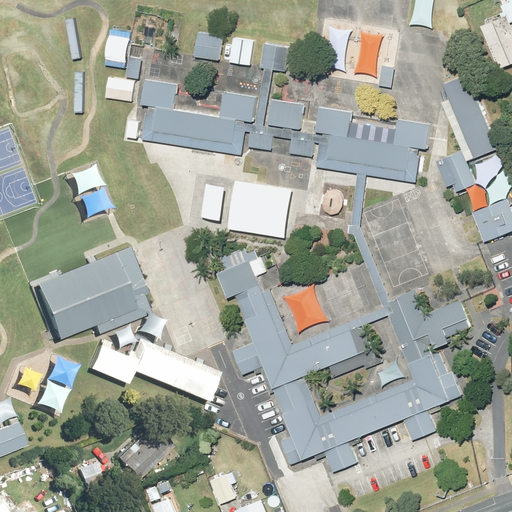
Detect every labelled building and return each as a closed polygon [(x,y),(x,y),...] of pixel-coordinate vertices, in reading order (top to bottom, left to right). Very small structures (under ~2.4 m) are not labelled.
[(438,0),(416,0),(413,25),(435,28),(438,0)] [(76,14),(67,16),(74,61),(84,59),(76,14)] [(511,15),(486,25),(503,68),(511,64),(511,15)] [(354,26),(332,24),(329,64),(350,66),(354,26)] [(385,32),(365,29),(358,71),(378,75),(385,32)] [(197,33),(193,57),(218,61),(222,38),(197,33)] [(259,40),(235,37),(231,66),(255,69),(259,40)] [(128,58),(130,39),(121,38),(118,61),(127,62),(128,58)] [(130,39),(128,58),(131,58),(144,60),(147,42),(130,39)] [(288,49),(265,45),(261,68),(284,71),(288,49)] [(144,60),(131,58),(128,78),(142,80),(144,60)] [(399,68),(384,65),(379,88),(394,91),(399,68)] [(470,75),(447,84),(483,167),(506,157),(470,75)] [(108,77),(105,97),(131,101),(134,81),(108,77)] [(159,113),(156,135),(235,146),(239,121),(256,123),(260,98),(227,93),(225,113),(175,106),(178,86),(149,82),(144,111),(159,113)] [(307,106),(277,103),(274,129),(304,133),(307,106)] [(332,136),(329,158),(411,169),(413,155),(435,158),(439,129),(400,124),(398,137),(348,130),(351,110),(321,106),(318,134),(332,136)] [(137,114),(128,113),(125,134),(134,136),(137,114)] [(467,149),(443,159),(459,195),(482,185),(467,149)] [(212,207),(211,228),(293,235),(294,221),(316,223),(319,194),(280,191),(278,204),(228,199),(230,180),(200,177),(198,206),(212,207)] [(511,197),(481,211),(495,242),(511,234),(511,197)] [(133,246),(35,285),(58,341),(156,302),(133,246)] [(267,371),(307,464),(465,396),(440,339),(473,325),(459,292),(429,305),(425,295),(386,312),(417,382),(326,421),(308,381),(378,350),(364,318),(294,348),(257,262),(220,278),(249,345),(235,351),(247,379),(267,371)] [(333,322),(318,287),(289,300),(304,334),(333,322)] [(139,361),(100,344),(88,373),(127,389),(139,361)] [(148,344),(135,372),(210,404),(223,376),(148,344)] [(17,421),(0,427),(0,463),(29,452),(17,421)] [(140,477),(173,445),(152,423),(119,456),(140,477)] [(105,449),(97,455),(104,464),(112,458),(105,449)] [(96,461),(78,469),(84,484),(102,477),(96,461)] [(230,474),(214,480),(222,503),(238,497),(230,474)] [(170,483),(160,487),(165,500),(175,497),(170,483)] [(158,488),(148,491),(152,503),(163,500),(158,488)] [(273,511),(267,497),(240,507),(242,511),(273,511)] [(176,511),(172,500),(154,507),(155,511),(176,511)]
